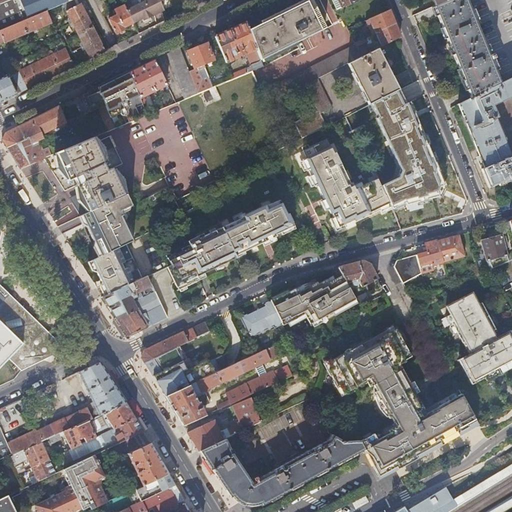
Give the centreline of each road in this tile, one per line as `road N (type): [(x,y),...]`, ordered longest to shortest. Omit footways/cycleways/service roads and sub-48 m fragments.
road 1 (residential): [(114,357),(292,272),(484,219)]
road 2 (tertiary): [(0,119),(242,0)]
road 3 (residential): [(396,0),(484,219)]
road 4 (tertiary): [(0,174),(109,348)]
road 5 (tertiary): [(114,357),(212,511)]
road 6 (residential): [(511,430),(381,506)]
road 7 (residential): [(286,511),(359,471),(381,506)]
road 8 (residential): [(0,399),(109,348)]
